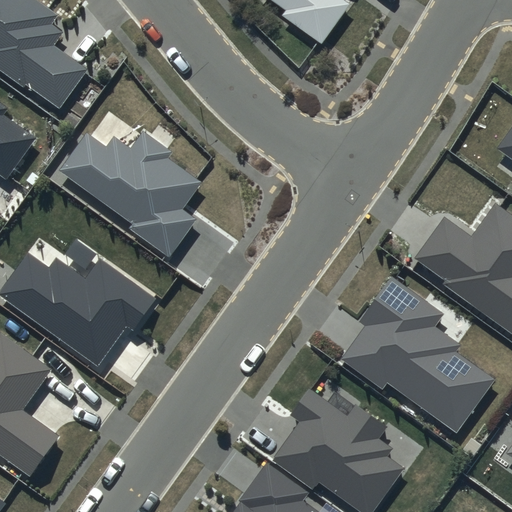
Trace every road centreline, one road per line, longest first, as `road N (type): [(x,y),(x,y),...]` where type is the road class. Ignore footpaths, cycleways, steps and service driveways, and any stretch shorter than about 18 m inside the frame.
road 1 (residential): [(347,183),(112,511)]
road 2 (residential): [(347,183),(240,95),(156,0)]
road 3 (residential): [(468,0),(347,183)]
